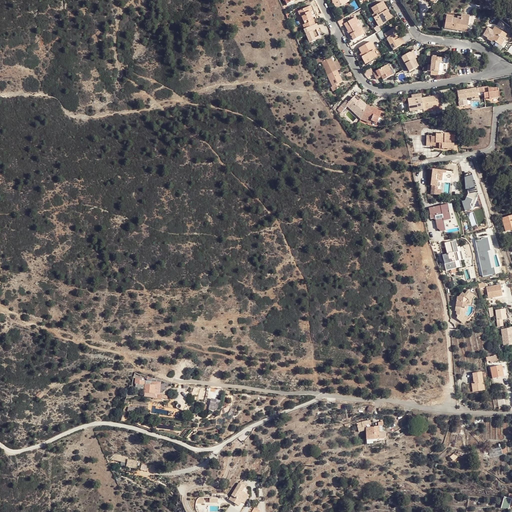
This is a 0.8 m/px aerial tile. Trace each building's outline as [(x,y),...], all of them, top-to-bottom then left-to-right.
[(331,0),(333,2),(334,2),(338,8),(347,3),(345,0),(331,0)] [(377,17),(375,18),(379,26),(388,22),(386,18),(391,16),(388,11),(387,12),(382,3),(372,8),(375,14),(377,17)] [(306,29),(316,25),(313,16),(316,15),(313,6),(299,12),(301,19),(303,18),(306,24),(304,26),(306,29)] [(452,20),(452,17),(446,16),(444,29),(461,31),(462,28),(467,29),(468,26),(470,26),(471,26),(473,17),(461,16),(461,18),(460,21),(452,20)] [(356,18),(345,24),(355,42),(363,37),(363,35),(365,34),(356,18)] [(306,29),(305,30),(310,43),(317,40),(318,43),(324,40),(318,24),(316,25),(306,29)] [(489,40),(494,43),(495,41),(497,43),(498,43),(500,45),(505,39),(506,39),(509,35),(497,28),(489,40)] [(393,51),(404,45),(401,38),(399,34),(396,29),(384,35),(393,51)] [(401,38),(404,45),(412,41),(408,34),(401,38)] [(363,57),(361,58),(364,65),(368,62),(368,61),(371,59),(371,60),(376,58),(371,49),(374,48),(371,43),(359,49),(361,53),(363,57)] [(500,45),(498,43),(495,47),(502,51),(505,48),(503,47),(500,45)] [(419,67),(417,61),(415,59),(417,58),(414,51),(403,57),(410,71),(419,67)] [(323,62),(329,75),(338,71),(342,69),(338,61),(337,61),(333,63),(330,59),(328,59),(327,57),(323,58),(317,61),(319,64),(323,62)] [(440,63),(443,63),(444,59),(433,58),(432,66),(429,65),(429,71),(439,72),(440,63)] [(391,64),(376,72),(379,77),(382,76),(382,78),(384,81),(396,74),(391,64)] [(338,71),(329,75),(334,87),(333,87),(334,91),(339,89),(339,87),(338,84),(341,83),(347,80),(343,73),(340,74),(338,71)] [(484,95),(485,100),(490,99),(490,100),(500,99),(498,88),(489,90),(488,87),(483,88),(484,95)] [(484,95),(483,88),(472,90),(467,91),(458,93),(460,107),(468,106),(467,99),(484,95)] [(423,110),(422,100),(421,95),(412,96),(412,99),(408,100),(410,113),(423,110)] [(427,99),(422,100),(423,110),(439,108),(438,102),(440,101),(439,95),(437,95),(437,97),(427,99)] [(363,118),(367,106),(356,96),(351,102),(348,99),(341,107),(344,110),(347,107),(362,120),(363,118)] [(371,108),(367,106),(363,118),(372,122),(372,121),(373,119),(378,121),(383,111),(372,106),(371,108)] [(433,134),(433,133),(428,133),(428,145),(434,145),(434,144),(434,142),(441,142),(441,145),(441,146),(442,148),(451,149),(452,143),(449,142),(447,142),(447,134),(443,134),(443,133),(438,133),(438,134),(433,134)] [(442,171),(432,171),(431,187),(433,187),(432,196),(442,196),(442,191),(437,191),(438,182),(442,182),(442,171)] [(461,200),(464,210),(480,206),(471,172),(462,175),(468,198),(461,200)] [(448,232),(457,231),(453,202),(427,206),(429,219),(436,218),(438,230),(447,229),(448,232)] [(456,249),(458,248),(456,241),(445,244),(448,255),(443,257),(447,272),(452,270),(459,269),(463,267),(462,261),(464,260),(463,252),(459,252),(457,253),(456,249)] [(502,296),(497,297),(498,299),(507,297),(505,284),(500,285),(502,296)] [(488,298),(497,297),(502,296),(500,285),(486,287),(488,298)] [(458,295),(455,305),(458,306),(458,308),(457,308),(456,310),(455,314),(456,314),(455,318),(461,323),(464,318),(463,317),(462,316),(464,308),(465,307),(466,302),(469,299),(470,300),(474,295),(469,290),(466,294),(463,292),(460,296),(458,295)] [(506,319),(504,309),(495,310),(498,326),(503,325),(502,320),(506,319)] [(511,333),(503,335),(505,346),(511,345),(511,333)] [(502,366),(491,368),(493,379),(504,377),(502,366)] [(482,372),(472,374),(473,381),(474,384),(475,388),(482,387),(482,383),(483,383),(482,372)] [(144,395),(159,396),(161,381),(135,379),(135,386),(145,387),(144,395)] [(484,388),(484,387),(482,387),(475,388),(474,384),(472,384),(473,392),(479,391),(478,389),(484,388)] [(380,439),(379,426),(366,427),(367,440),(369,440),(373,440),(380,439)] [(502,446),(490,449),(493,457),(504,454),(504,453),(508,452),(507,446),(502,447),(502,446)] [(112,459),(126,462),(127,457),(113,454),(112,459)] [(137,461),(128,460),(127,466),(136,468),(137,461)] [(239,482),(232,495),(234,496),(234,498),(235,499),(233,502),(239,505),(241,500),(246,492),(242,490),(245,486),(239,482)]
